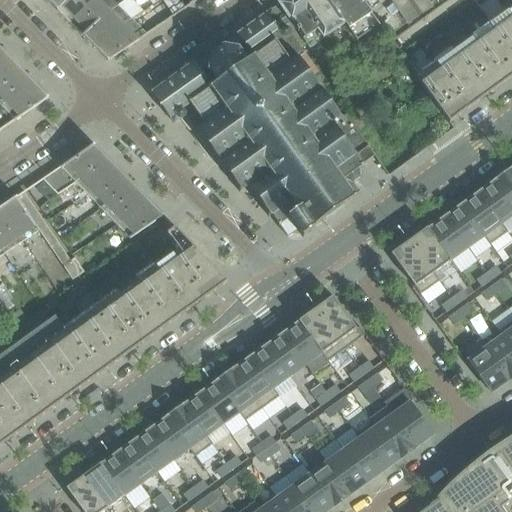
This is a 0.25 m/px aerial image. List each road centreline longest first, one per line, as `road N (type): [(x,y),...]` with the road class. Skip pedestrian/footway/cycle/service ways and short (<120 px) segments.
road 1 (tertiary): [(26,473),(286,286)]
road 2 (residential): [(286,286),(98,101)]
road 3 (residential): [(340,247),(474,433)]
road 4 (tertiary): [(340,247),(511,121)]
road 5 (residential): [(98,101),(246,0)]
road 6 (residential): [(98,101),(0,2)]
road 7 (residential): [(373,511),(474,433)]
road 8 (residential): [(98,101),(0,172)]
